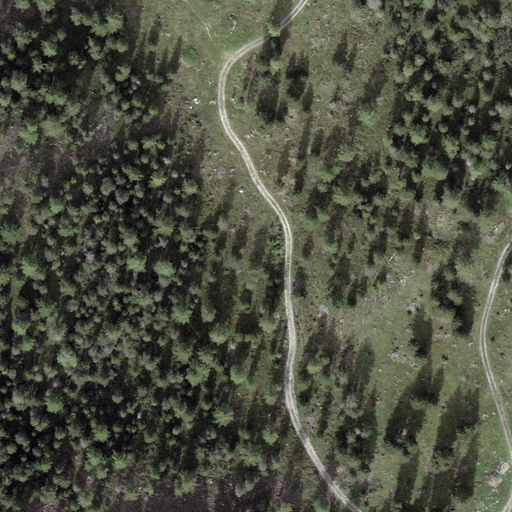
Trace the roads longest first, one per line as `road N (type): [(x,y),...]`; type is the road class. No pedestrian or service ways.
road 1 (track): [(305,0),(286,32),(239,51),(220,78),(222,118),(281,211),(289,401),(328,478),(363,511)]
road 2 (track): [(511,448),(482,326),(499,261),(511,244)]
